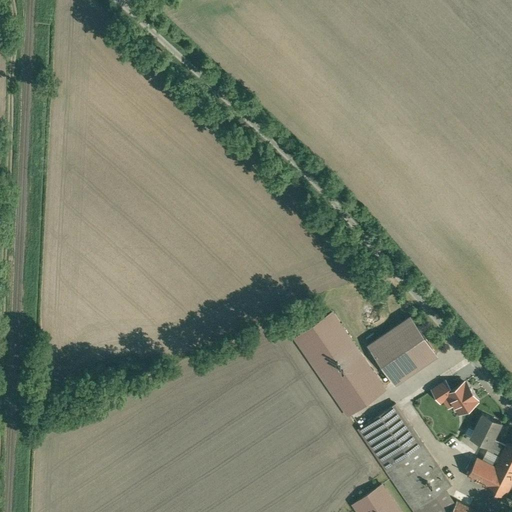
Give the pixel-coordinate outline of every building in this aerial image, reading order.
[(405,311),(361,342),(391,383),(434,353),(405,311)] [(388,391),(332,313),(293,341),(348,419),(388,391)] [(456,405),(460,414),(484,402),(473,379),(455,388),(450,378),(434,386),(443,403),(446,402),(449,408),(456,405)] [(390,407),(359,428),(387,468),(417,447),(390,407)] [(502,421),(484,412),(472,436),(490,445),(502,452),(506,443),(494,437),(502,421)] [(465,430),(454,415),(446,421),(458,436),(465,430)] [(502,452),(495,465),(486,484),(506,495),(511,482),(511,443),(507,441),(506,443),(502,452)] [(416,511),(451,511),(456,503),(446,488),(452,484),(424,443),(417,447),(387,468),(416,511)] [(490,445),(483,459),(477,456),(474,462),(471,460),(467,467),(471,469),(468,475),(486,484),(495,465),(502,452),(490,445)] [(352,506),(356,511),(400,511),(382,485),(352,506)] [(480,511),(457,500),(456,503),(451,511),(480,511)]
